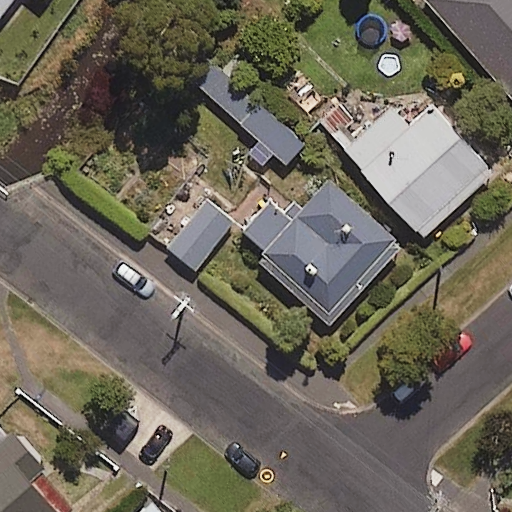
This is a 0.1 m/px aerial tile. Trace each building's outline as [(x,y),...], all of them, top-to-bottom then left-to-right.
[(43,0),(0,0),(0,17),(14,0),(40,0),(42,1),(43,0)] [(511,0),(420,0),(511,103),(511,0)] [(303,145),(213,67),(196,87),(286,165),(303,145)] [(495,172),(436,106),(412,128),(392,106),(342,150),(420,239),(495,172)] [(399,252),(331,186),(292,227),(270,206),(241,236),(330,323),(399,252)] [(232,224),(203,202),(166,249),(195,271),(232,224)] [(0,511),(62,511),(33,480),(50,464),(20,430),(13,436),(0,421),(0,511)] [(166,511),(157,501),(144,511),(166,511)]
